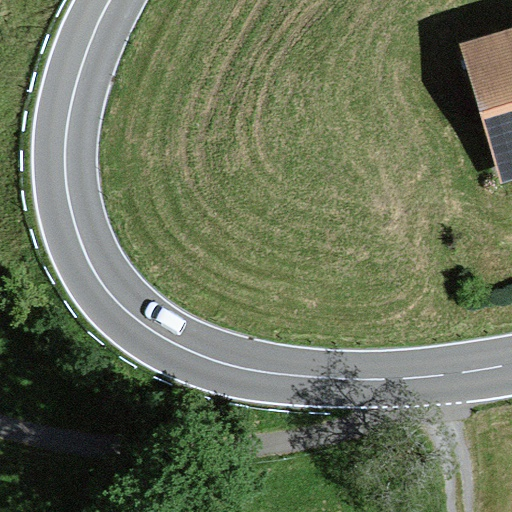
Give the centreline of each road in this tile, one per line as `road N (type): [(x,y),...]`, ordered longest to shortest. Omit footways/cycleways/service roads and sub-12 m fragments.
road 1 (tertiary): [(104,0),(52,113),(55,199),(90,278),(157,335),(303,390),(379,387),(511,364)]
road 2 (track): [(0,432),(160,465),(234,463),(297,432),(322,389)]
road 3 (track): [(455,511),(431,378)]
